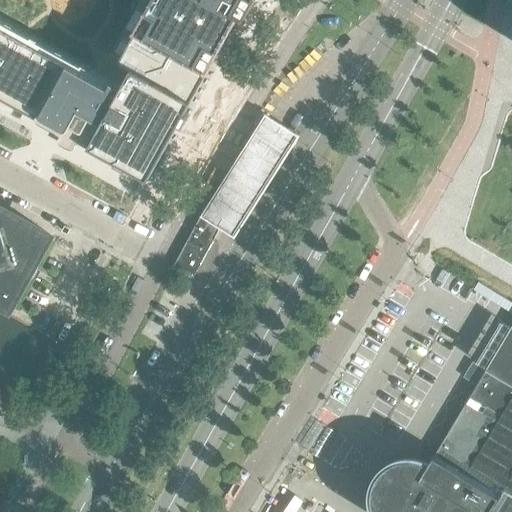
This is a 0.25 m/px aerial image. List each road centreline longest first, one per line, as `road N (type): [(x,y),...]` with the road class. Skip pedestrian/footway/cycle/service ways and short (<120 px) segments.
road 1 (tertiary): [(406,0),(96,492)]
road 2 (residential): [(237,511),(396,254),(355,174)]
road 3 (tertiary): [(158,511),(355,174)]
road 4 (residential): [(317,0),(166,258)]
road 5 (residential): [(166,258),(66,439)]
road 6 (tertiary): [(355,174),(452,0)]
road 7 (residential): [(166,258),(0,168)]
